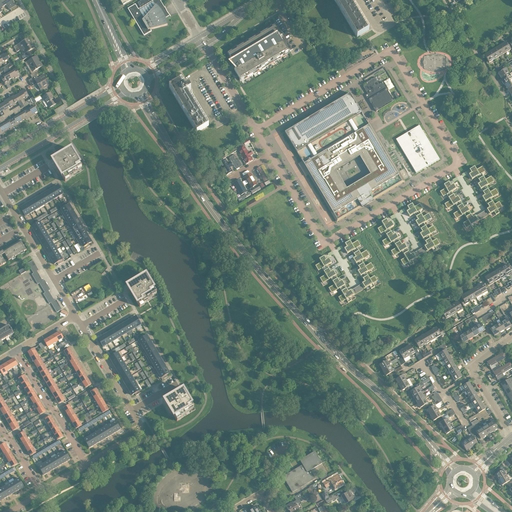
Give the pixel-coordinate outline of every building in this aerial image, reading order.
[(6,5),(9,10),(15,6),(13,2),(14,2),(13,1),(11,0),(6,0),(0,4),(0,7),(1,9),(3,8),(2,7),(6,5)] [(151,31),(150,29),(167,25),(167,24),(167,23),(166,22),(166,20),(166,19),(165,18),(166,17),(169,16),(170,16),(169,15),(169,14),(168,13),(167,12),(167,11),(166,10),(166,9),(165,8),(165,7),(164,7),(165,8),(164,8),(158,0),(141,0),(137,3),(140,7),(138,9),(135,4),(127,9),(144,36),(151,31)] [(334,0),(357,37),(359,35),(369,30),(350,0),(334,0)] [(283,33),(281,35),(279,37),(278,36),(281,34),(275,24),(271,26),(230,50),(227,53),(233,62),(235,62),(236,68),(234,70),(241,82),(245,80),(285,55),(289,53),(288,52),(292,49),(288,42),(287,41),(283,33)] [(17,45),(14,47),(17,52),(21,49),(24,54),(34,48),(28,38),(17,45)] [(505,42),(500,45),(505,53),(511,50),(506,42),(505,42)] [(499,45),(500,46),(495,48),(500,56),(505,53),(500,45),(499,45)] [(494,48),(494,49),(490,52),(494,59),(500,56),(495,48),(495,49),(494,48)] [(489,51),(489,52),(484,55),(489,63),(494,59),(490,52),(489,52),(489,51)] [(3,53),(0,55),(0,59),(3,64),(5,62),(5,61),(7,60),(9,64),(8,64),(10,67),(14,65),(7,53),(4,54),(3,53)] [(353,64),(363,58),(360,53),(342,63),(345,69),(352,65),(352,64),(353,63),(353,64)] [(38,74),(36,70),(42,66),(36,56),(25,63),(27,66),(28,66),(30,69),(29,69),(31,74),(30,75),(32,78),(38,74)] [(16,68),(13,69),(14,70),(11,72),(9,68),(10,67),(8,64),(4,67),(12,79),(14,77),(15,78),(20,75),(16,68)] [(9,80),(12,79),(4,67),(1,69),(2,72),(3,71),(6,75),(3,76),(0,77),(4,84),(9,81),(9,80)] [(498,74),(501,78),(509,74),(506,68),(498,73),(498,74)] [(511,75),(511,77),(509,74),(501,78),(501,79),(502,81),(504,84),(511,79),(511,75)] [(41,90),(50,84),(44,75),(41,76),(42,77),(40,78),(40,77),(38,78),(36,76),(28,80),(32,86),(37,83),(41,90)] [(367,85),(364,87),(368,94),(367,95),(366,95),(366,96),(366,97),(367,97),(369,99),(376,112),(394,101),(386,89),(382,82),(379,84),(375,78),(366,83),(367,85)] [(169,87),(196,133),(208,126),(188,91),(191,89),(189,86),(186,87),(181,80),(169,87)] [(20,93),(17,94),(24,107),(28,104),(26,101),(25,102),(23,98),(25,97),(26,98),(29,96),(24,89),(22,90),(19,92),(20,93)] [(48,107),(49,107),(57,102),(56,102),(50,93),(51,93),(46,96),(44,93),(40,96),(35,99),(33,97),(30,99),(33,104),(36,102),(43,98),(49,107),(48,107)] [(367,123),(360,110),(355,113),(349,103),(354,101),(350,93),(321,111),(340,143),(369,125),(367,123)] [(20,105),(19,106),(20,109),(24,107),(17,94),(14,96),(14,95),(9,98),(13,105),(16,104),(15,103),(17,101),(20,105)] [(1,104),(9,116),(13,113),(11,111),(10,111),(7,107),(10,106),(10,107),(13,105),(9,98),(4,101),(4,102),(1,104)] [(28,108),(26,110),(30,117),(35,114),(35,113),(38,111),(33,104),(30,99),(26,101),(28,104),(29,104),(31,107),(29,109),(28,108)] [(360,110),(354,101),(349,103),(355,113),(360,110)] [(0,113),(0,112),(0,111),(2,111),(4,115),(3,115),(5,118),(9,116),(1,104),(0,104),(0,113)] [(25,120),(28,118),(30,117),(26,110),(23,111),(24,112),(22,113),(19,110),(20,109),(19,106),(15,108),(22,120),(25,119),(25,120)] [(16,117),(14,118),(13,117),(11,119),(15,126),(20,123),(19,122),(22,120),(15,108),(11,111),(13,113),(14,113),(16,117)] [(302,161),(337,220),(402,181),(369,125),(340,143),(321,111),(284,132),(302,162),(302,161)] [(11,119),(8,120),(8,121),(6,123),(4,119),(5,118),(3,115),(0,117),(0,118),(7,130),(9,128),(10,129),(15,126),(11,119)] [(419,125),(396,139),(416,173),(439,159),(419,125)] [(245,147),(238,150),(246,164),(252,160),(245,147)] [(227,156),(232,154),(237,150),(236,150),(235,148),(230,151),(225,154),(227,156)] [(52,161),(54,163),(65,181),(84,170),(71,149),(59,156),(52,161)] [(217,162),(222,159),(227,156),(225,154),(216,159),(217,162)] [(236,154),(229,158),(236,170),(243,166),(236,154)] [(226,159),(220,162),(228,175),(233,171),(226,159)] [(473,172),(468,174),(472,180),(478,176),(480,179),(483,177),(481,174),(484,172),(481,167),(476,170),(474,167),(471,169),(473,172)] [(260,168),(256,170),(263,182),(267,180),(260,168)] [(250,174),(244,177),(251,189),(257,186),(250,174)] [(482,182),(477,184),(480,189),(481,189),(482,192),(484,191),(488,189),(486,186),(493,182),(490,177),(485,180),(483,177),(480,179),(482,182)] [(241,180),(237,183),(243,194),(248,192),(241,180)] [(445,188),(440,191),(443,196),(446,195),(448,198),(451,196),(450,192),(456,189),(453,184),(449,186),(447,183),(443,185),(445,188)] [(53,188),(58,197),(63,194),(58,185),(53,188)] [(53,188),(48,191),(53,199),(58,197),(53,188)] [(486,194),(482,197),(485,202),(487,204),(489,203),(489,204),(492,202),(490,199),(498,194),(495,189),(489,192),(488,189),(484,191),(486,194)] [(49,202),(53,199),(48,191),(44,194),(49,202)] [(246,197),(250,195),(249,192),(243,196),(241,193),(241,192),(236,196),(239,201),(246,197)] [(44,205),(49,202),(44,194),(39,197),(44,205)] [(450,201),(445,204),(448,209),(455,204),(457,207),(460,205),(462,204),(460,201),(461,201),(458,196),(453,199),(451,196),(448,198),(450,201)] [(39,208),(44,205),(39,197),(34,199),(39,208)] [(30,202),(35,210),(39,208),(34,199),(30,202)] [(30,213),(35,210),(30,202),(25,205),(30,213)] [(491,207),(485,210),(488,215),(494,212),(496,215),(499,213),(497,210),(501,207),(498,202),(494,205),(492,202),(489,204),(491,207)] [(69,204),(59,210),(62,215),(72,209),(69,204)] [(410,209),(406,211),(409,217),(416,213),(417,216),(421,214),(419,211),(422,209),(419,204),(414,207),(412,204),(408,206),(410,209)] [(25,216),(30,213),(25,205),(20,208),(25,216)] [(459,210),(453,214),(456,219),(464,214),(466,217),(469,215),(471,214),(469,211),(466,206),(462,208),(460,205),(457,207),(459,210)] [(62,215),(65,220),(75,214),(72,209),(62,215)] [(65,220),(68,224),(77,218),(75,214),(65,220)] [(419,219),(415,221),(418,226),(420,229),(422,228),(425,226),(424,223),(431,219),(428,214),(423,217),(421,214),(417,216),(419,219)] [(467,220),(463,223),(466,228),(470,226),(472,229),(476,227),(474,224),(479,220),(476,215),(471,218),(469,215),(466,217),(467,220)] [(68,224),(70,229),(80,223),(77,218),(68,224)] [(383,225),(378,228),(381,233),(384,232),(386,235),(389,233),(387,230),(394,226),(391,221),(386,223),(385,220),(381,222),(383,225)] [(34,232),(43,227),(40,222),(31,227),(34,232)] [(70,229),(73,234),(83,228),(80,223),(70,229)] [(424,231),(419,234),(422,239),(423,239),(425,241),(426,240),(426,241),(430,239),(428,236),(435,231),(432,226),(427,229),(425,226),(422,228),(424,231)] [(45,231),(43,227),(34,232),(37,236),(45,231)] [(73,234),(76,238),(86,232),(83,228),(73,234)] [(40,241),(48,236),(45,231),(37,236),(40,241)] [(76,238),(79,243),(88,237),(86,232),(76,238)] [(388,238),(382,241),(385,246),(393,241),(394,244),(398,242),(400,241),(398,238),(395,233),(391,236),(389,233),(386,235),(388,238)] [(51,241),(48,236),(40,241),(43,245),(51,241)] [(83,247),(84,249),(90,246),(88,244),(91,242),(88,237),(79,243),(81,248),(83,247)] [(428,244),(423,247),(426,252),(431,249),(433,252),(437,250),(435,247),(439,244),(436,239),(432,242),(430,239),(426,241),(428,244)] [(21,241),(20,242),(4,252),(3,251),(1,248),(0,249),(1,252),(0,252),(2,255),(4,254),(8,261),(26,250),(21,241)] [(54,245),(51,241),(43,245),(45,250),(54,245)] [(348,246),(344,248),(347,254),(353,250),(355,253),(358,251),(357,248),(360,246),(357,241),(352,244),(350,241),(346,243),(348,246)] [(396,247),(391,251),(394,256),(401,251),(403,254),(407,252),(408,251),(407,248),(404,243),(400,245),(398,242),(394,244),(396,247)] [(48,255),(56,250),(54,245),(45,250),(48,255)] [(59,254),(56,250),(48,255),(51,259),(61,253),(59,254)] [(357,256),(353,258),(356,263),(358,266),(359,265),(360,265),(363,263),(361,260),(369,256),(366,251),(360,254),(358,251),(355,253),(357,256)] [(405,257),(401,260),(404,265),(408,263),(410,266),(413,264),(412,261),(417,257),(414,252),(408,255),(407,252),(403,254),(405,257)] [(62,259),(64,258),(61,253),(51,259),(54,264),(57,263),(58,265),(63,261),(62,259)] [(321,262),(315,265),(319,270),(322,269),(323,272),(327,270),(325,267),(331,263),(328,258),(324,260),(322,257),(319,259),(321,262)] [(361,268),(357,271),(360,276),(361,276),(362,278),(364,277),(364,278),(368,276),(366,273),(373,268),(370,263),(365,266),(363,263),(360,265),(361,268)] [(504,265),(500,267),(506,275),(511,272),(506,263),(506,264),(505,265),(504,266),(504,265)] [(496,271),(500,279),(506,275),(500,267),(501,267),(500,268),(496,271)] [(325,275),(320,278),(323,283),(330,278),(332,281),(336,279),(335,279),(337,278),(336,275),(333,270),(329,273),(327,270),(323,272),(325,275)] [(495,271),(490,274),(495,282),(500,279),(496,271),(495,271),(494,271),(495,271)] [(488,286),(495,282),(490,274),(489,274),(489,275),(488,275),(484,276),(485,277),(487,281),(486,282),(488,286)] [(146,275),(141,278),(127,286),(130,292),(139,307),(158,295),(146,275)] [(366,281),(361,284),(364,289),(369,286),(371,289),(374,287),(372,284),(377,281),(374,276),(369,279),(368,276),(364,278),(366,281)] [(334,284),(329,288),(332,293),(339,288),(341,291),(344,289),(346,288),(344,285),(345,285),(342,280),(337,282),(336,279),(332,281),(334,284)] [(482,283),(481,284),(477,287),(481,295),(487,291),(482,284),(482,283)] [(471,290),(476,298),(481,295),(477,287),(476,287),(471,290)] [(343,294),(338,297),(342,302),(346,300),(348,303),(351,301),(349,298),(354,294),(351,289),(346,292),(344,289),(341,291),(343,294)] [(466,293),(471,301),(476,298),(471,290),(470,290),(471,291),(466,293)] [(463,305),(471,301),(466,293),(465,294),(460,297),(463,300),(460,301),(463,305)] [(455,303),(455,302),(452,304),(452,305),(457,312),(462,309),(458,301),(457,302),(457,301),(456,302),(457,302),(455,303)] [(451,316),(457,312),(452,305),(451,305),(447,308),(451,316)] [(511,326),(509,323),(511,322),(508,316),(507,314),(505,312),(502,306),(499,307),(504,315),(506,317),(500,320),(501,322),(505,329),(506,330),(509,328),(509,327),(511,326)] [(441,316),(443,320),(445,318),(446,319),(451,316),(447,308),(446,308),(446,309),(441,311),(443,315),(441,316)] [(131,319),(136,328),(140,325),(136,316),(131,319)] [(486,327),(485,325),(481,318),(478,320),(480,323),(475,327),(479,334),(483,331),(484,330),(484,331),(485,330),(483,328),(486,327)] [(126,322),(131,330),(136,328),(131,319),(126,322)] [(121,325),(126,333),(131,330),(126,322),(121,325)] [(503,330),(504,329),(505,329),(501,322),(495,325),(500,332),(503,330)] [(11,329),(9,325),(6,327),(4,328),(2,330),(2,329),(2,328),(0,329),(0,341),(1,341),(10,336),(10,335),(14,333),(12,330),(13,330),(12,329),(11,329)] [(117,327),(122,336),(126,333),(121,325),(117,327)] [(478,334),(479,334),(475,327),(474,325),(472,326),(473,328),(470,330),(474,337),(477,335),(477,334),(478,334)] [(498,333),(499,332),(499,333),(500,332),(495,325),(490,329),(494,336),(498,333)] [(112,330),(117,339),(122,336),(117,327),(112,330)] [(432,330),(431,330),(431,331),(435,338),(440,335),(441,336),(444,335),(440,329),(438,330),(436,327),(432,330)] [(107,333),(112,341),(117,339),(112,330),(107,333)] [(471,338),(474,337),(470,330),(464,333),(468,340),(470,339),(470,338),(471,338)] [(58,341),(63,338),(59,331),(54,335),(58,341)] [(425,334),(430,342),(435,338),(431,331),(426,333),(425,334)] [(468,340),(464,333),(463,331),(460,332),(462,335),(459,336),(459,337),(457,338),(459,341),(461,340),(463,343),(464,344),(467,342),(466,341),(467,341),(466,341),(467,340),(468,340)] [(103,336),(108,344),(112,341),(107,333),(103,336)] [(428,346),(427,344),(430,342),(425,334),(421,337),(421,336),(420,337),(424,345),(426,347),(428,346)] [(53,344),(58,341),(54,335),(49,338),(53,344)] [(137,341),(140,346),(150,340),(147,335),(137,341)] [(98,339),(103,347),(108,344),(103,336),(98,339)] [(414,340),(419,348),(424,345),(420,337),(415,340),(414,340)] [(44,341),(47,346),(47,347),(53,344),(49,338),(44,341)] [(150,340),(140,346),(143,351),(152,345),(150,340)] [(143,351),(145,355),(155,349),(152,345),(143,351)] [(404,348),(405,348),(404,348),(409,356),(411,359),(413,357),(412,355),(415,353),(410,345),(405,348),(404,348)] [(27,352),(31,357),(37,353),(34,348),(27,352)] [(72,353),(69,348),(64,351),(67,357),(72,353)] [(397,354),(399,357),(403,364),(406,363),(404,359),(409,356),(404,348),(400,351),(399,351),(399,352),(400,353),(397,354)] [(155,349),(145,355),(148,360),(158,354),(155,349)] [(446,350),(445,350),(440,353),(436,355),(439,361),(449,355),(446,351),(446,352),(445,351),(446,350)] [(489,366),(490,367),(491,368),(491,370),(492,369),(493,372),(501,367),(499,365),(497,366),(496,363),(507,357),(504,352),(487,362),(487,363),(487,364),(488,366),(489,366)] [(37,353),(31,357),(34,362),(40,359),(37,353)] [(75,358),(72,353),(67,357),(70,362),(75,358)] [(112,362),(120,357),(117,353),(109,358),(112,362)] [(148,360),(151,365),(161,359),(158,354),(148,360)] [(403,364),(399,357),(397,354),(395,356),(400,366),(403,364)] [(443,362),(445,365),(452,361),(450,357),(449,357),(449,356),(449,355),(439,361),(441,363),(443,362)] [(123,362),(120,357),(112,362),(115,367),(123,362)] [(14,358),(9,362),(12,368),(18,365),(14,358)] [(79,364),(75,358),(70,362),(73,367),(79,364)] [(383,362),(382,362),(383,363),(379,365),(378,366),(380,369),(381,368),(382,369),(381,370),(382,370),(390,366),(392,364),(391,362),(389,363),(385,358),(381,360),(383,362)] [(37,368),(43,364),(40,359),(34,362),(37,368)] [(161,359),(151,365),(153,369),(163,363),(161,359)] [(452,361),(445,365),(442,366),(444,368),(446,367),(448,370),(455,366),(453,362),(452,361)] [(9,362),(3,365),(7,371),(12,368),(9,362)] [(126,367),(123,362),(115,367),(118,372),(126,367)] [(493,374),(494,376),(495,376),(496,378),(496,377),(497,378),(497,379),(497,380),(498,380),(499,382),(507,378),(505,375),(503,376),(502,374),(511,367),(511,365),(510,362),(501,367),(493,372),(494,374),(493,374)] [(153,369),(156,374),(166,368),(163,363),(153,369)] [(40,373),(46,369),(43,364),(37,368),(40,373)] [(79,364),(73,367),(76,372),(82,369),(79,364)] [(403,369),(401,366),(396,370),(394,367),(392,369),(390,366),(382,370),(385,375),(385,376),(386,376),(388,374),(390,377),(396,373),(403,369)] [(448,370),(451,375),(458,371),(456,368),(455,367),(456,367),(455,366),(448,370)] [(129,371),(126,367),(118,372),(120,376),(129,371)] [(166,375),(169,373),(166,368),(156,374),(159,379),(161,378),(162,380),(167,377),(166,375)] [(43,378),(49,374),(46,369),(40,373),(43,378)] [(85,374),(82,369),(76,372),(79,377),(85,374)] [(131,376),(129,371),(120,376),(123,381),(131,376)] [(406,380),(403,375),(405,373),(404,371),(397,375),(398,377),(395,380),(395,381),(396,381),(398,385),(406,380)] [(459,372),(458,371),(451,375),(455,381),(462,377),(459,373),(458,372),(459,372)] [(46,383),(52,379),(49,374),(43,378),(46,383)] [(82,383),(88,379),(85,374),(79,377),(82,383)] [(18,378),(21,384),(27,380),(24,375),(18,378)] [(126,386),(134,381),(131,376),(123,381),(126,386)] [(49,388),(55,385),(52,379),(46,383),(49,388)] [(91,384),(88,379),(82,383),(85,388),(91,384)] [(411,388),(413,387),(409,379),(406,380),(398,385),(399,386),(402,391),(405,389),(406,391),(411,388)] [(511,384),(511,383),(509,379),(501,384),(504,389),(511,384)] [(30,385),(27,380),(21,384),(24,389),(30,385)] [(137,385),(134,381),(126,386),(128,390),(137,385)] [(463,393),(465,392),(472,387),(471,387),(471,386),(469,382),(459,387),(463,393)] [(128,390),(131,395),(134,393),(136,396),(141,392),(141,391),(142,390),(139,384),(137,385),(128,390)] [(411,392),(413,397),(421,392),(418,387),(419,385),(418,384),(413,387),(411,388),(412,388),(413,390),(410,391),(410,392),(410,393),(411,392)] [(24,389),(27,394),(33,391),(30,385),(24,389)] [(55,385),(49,388),(52,394),(58,390),(55,385)] [(466,398),(468,397),(475,393),(475,392),(474,392),(474,391),(472,387),(465,392),(467,394),(465,396),(466,398)] [(96,389),(90,392),(93,397),(99,394),(96,389)] [(164,400),(176,421),(195,410),(183,389),(171,396),(164,400)] [(52,394),(55,399),(62,395),(58,390),(52,394)] [(36,396),(33,391),(27,394),(31,399),(36,396)] [(422,395),(421,392),(413,397),(414,398),(417,402),(424,398),(426,397),(425,395),(423,394),(422,395)] [(475,393),(468,397),(472,402),(478,398),(477,397),(475,393)] [(99,394),(93,397),(96,402),(102,399),(99,394)] [(55,399),(58,404),(65,400),(62,395),(55,399)] [(31,399),(34,404),(39,401),(36,396),(31,399)] [(426,400),(424,398),(417,402),(416,403),(417,403),(420,408),(423,406),(424,408),(429,405),(427,403),(428,402),(427,401),(427,400),(426,400)] [(472,402),(475,408),(482,404),(481,403),(480,402),(481,402),(478,398),(472,402)] [(96,402),(100,408),(105,404),(102,399),(96,402)] [(42,406),(39,401),(34,404),(37,410),(42,406)] [(105,404),(100,408),(103,413),(108,409),(105,404)] [(478,413),(475,415),(477,417),(486,412),(485,409),(485,408),(484,409),(484,408),(484,407),(482,404),(475,408),(478,413)] [(66,413),(72,410),(69,405),(63,408),(66,413)] [(427,411),(430,415),(438,411),(439,410),(439,409),(439,410),(438,409),(438,408),(437,408),(436,408),(434,405),(427,410),(427,411)] [(10,412),(7,406),(0,410),(4,415),(10,412)] [(40,415),(45,411),(42,406),(37,410),(40,415)] [(69,418),(75,415),(72,410),(66,413),(69,418)] [(441,416),(438,411),(430,415),(430,416),(431,416),(433,421),(441,416)] [(4,415),(7,421),(13,417),(10,412),(4,415)] [(488,414),(486,412),(477,417),(477,418),(479,420),(488,414)] [(69,418),(73,424),(78,420),(75,415),(69,418)] [(48,424),(53,421),(50,416),(45,419),(48,424)] [(7,421),(10,426),(16,422),(13,417),(7,421)] [(440,424),(443,429),(450,424),(447,418),(439,423),(440,424)] [(487,421),(485,422),(487,424),(491,432),(492,432),(497,429),(494,424),(496,423),(493,419),(489,422),(487,421)] [(76,429),(81,425),(78,420),(73,424),(76,429)] [(57,426),(53,421),(48,424),(51,429),(57,426)] [(111,424),(116,432),(120,429),(115,421),(111,424)] [(19,427),(16,422),(10,426),(13,431),(19,427)] [(116,432),(111,424),(106,426),(111,435),(116,432)] [(446,434),(454,429),(450,424),(443,429),(442,429),(443,430),(443,429),(446,434)] [(487,435),(491,432),(487,424),(481,428),(486,435),(486,436),(487,435)] [(486,435),(481,428),(476,431),(472,425),(470,427),(476,437),(478,436),(480,439),(481,439),(482,438),(481,438),(486,435)] [(60,431),(57,426),(51,429),(54,435),(60,431)] [(107,437),(111,435),(106,426),(102,429),(107,437)] [(472,436),(467,440),(472,447),(476,445),(477,444),(474,438),(476,437),(470,427),(467,428),(472,436)] [(102,429),(97,431),(103,440),(107,437),(102,429)] [(63,436),(60,431),(54,435),(57,440),(63,436)] [(97,431),(93,434),(98,442),(103,440),(97,431)] [(18,435),(21,440),(26,437),(23,432),(18,435)] [(93,434),(89,437),(94,445),(98,442),(93,434)] [(24,445),(30,442),(26,437),(21,440),(24,445)] [(89,448),(94,445),(89,437),(84,439),(89,448)] [(472,447),(467,440),(461,443),(466,451),(471,448),(472,448),(471,447),(472,447)] [(27,451),(33,447),(30,442),(24,445),(27,451)] [(33,447),(27,451),(30,456),(36,453),(33,447)] [(5,456),(11,453),(8,448),(2,451),(5,456)] [(70,459),(65,451),(60,453),(65,462),(70,459)] [(299,460),(302,465),(283,476),(292,492),(296,490),(296,489),(304,484),(303,484),(305,483),(306,484),(315,478),(310,470),(322,463),(315,451),(299,460)] [(8,462),(14,458),(11,453),(5,456),(3,458),(4,460),(7,459),(8,462)] [(65,462),(60,453),(56,456),(61,465),(65,462)] [(52,459),(57,467),(61,465),(56,456),(52,459)] [(14,458),(8,462),(12,467),(17,464),(14,458)] [(57,467),(52,459),(47,461),(52,470),(57,467)] [(52,470),(47,461),(43,464),(48,472),(52,470)] [(48,472),(43,464),(38,467),(43,475),(48,472)] [(498,480),(506,475),(501,467),(497,469),(499,472),(495,474),(496,475),(495,475),(496,478),(497,477),(498,479),(498,480)] [(337,475),(323,483),(326,488),(332,484),(334,489),(343,484),(339,477),(338,478),(336,475),(337,475)] [(509,481),(506,475),(498,480),(501,485),(502,485),(509,481)] [(24,487),(19,478),(14,481),(19,489),(24,487)] [(14,481),(10,484),(15,492),(19,489),(14,481)] [(15,492),(10,484),(5,486),(10,495),(15,492)] [(315,496),(318,495),(312,485),(309,487),(310,488),(313,494),(315,496)] [(5,486),(1,489),(6,497),(10,495),(5,486)] [(342,491),(334,496),(333,495),(325,500),(327,503),(335,499),(336,499),(341,496),(346,504),(354,499),(350,491),(344,494),(342,491)] [(289,511),(295,511),(300,510),(296,504),(303,500),(300,494),(295,497),(297,500),(285,507),(287,510),(288,509),(289,511)]
